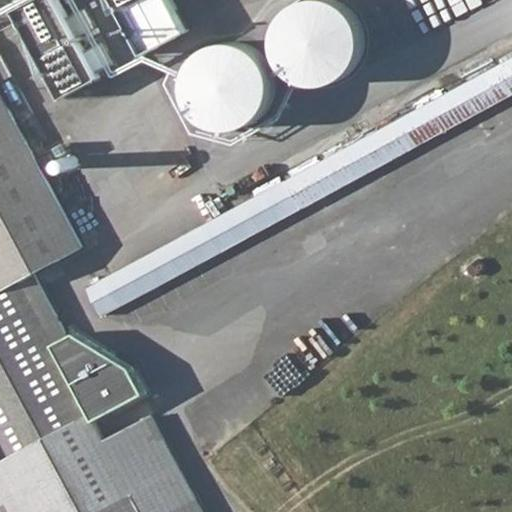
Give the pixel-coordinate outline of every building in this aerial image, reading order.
[(32,0),(17,9),(66,96),(104,75),(61,0),(32,0)] [(195,22),(181,0),(118,0),(147,49),(195,22)] [(229,45),(217,48),(207,55),(199,64),(195,75),(194,87),(197,99),(204,109),(213,117),(224,121),(236,122),(248,119),(258,112),(266,103),(270,92),(271,80),(268,68),(261,58),(252,50),(241,46),(229,45)] [(511,60),(90,288),(106,316),(511,97),(511,60)] [(0,93),(0,293),(35,275),(83,248),(0,93)] [(210,511),(195,483),(190,475),(154,410),(109,436),(99,418),(149,390),(135,364),(76,326),(68,331),(35,275),(0,293),(0,511),(210,511)]
